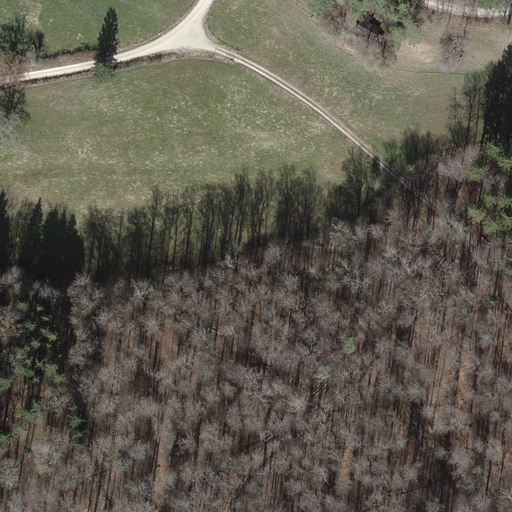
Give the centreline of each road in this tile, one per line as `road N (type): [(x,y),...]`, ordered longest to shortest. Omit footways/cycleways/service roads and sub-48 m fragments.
road 1 (track): [(478,247),(309,91),(181,35)]
road 2 (track): [(478,247),(437,295),(270,445),(243,478),(230,511)]
road 3 (track): [(206,0),(181,35),(120,59),(0,81)]
